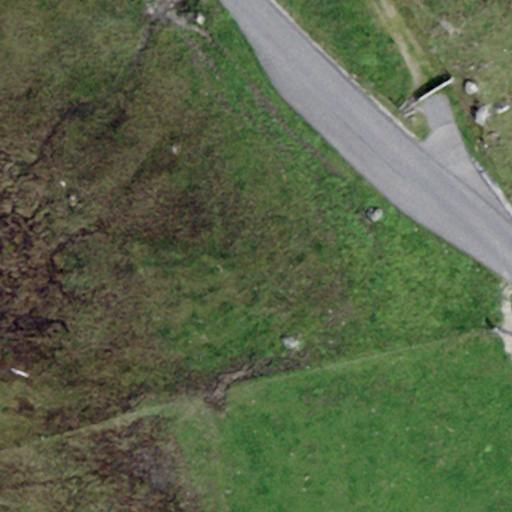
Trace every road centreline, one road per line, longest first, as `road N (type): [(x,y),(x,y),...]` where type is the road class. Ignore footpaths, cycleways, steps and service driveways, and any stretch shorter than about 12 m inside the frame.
road 1 (tertiary): [(239,0),(511,254)]
road 2 (track): [(383,0),(502,240),(511,278)]
